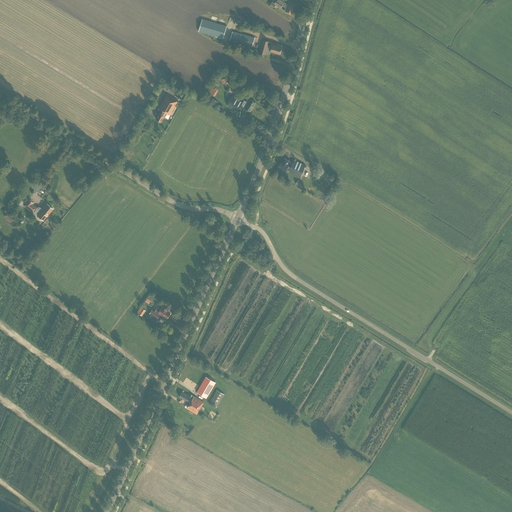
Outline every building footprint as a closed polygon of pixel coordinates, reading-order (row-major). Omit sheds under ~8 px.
[(286,8),(284,11),(291,15),(296,5),(291,2),(290,3),(289,2),(288,4),(284,2),(280,0),(277,0),(277,1),(276,0),(274,3),(281,7),(282,5),(286,8)] [(199,32),(223,39),(227,26),(202,19),(199,32)] [(255,46),(253,45),(255,38),(233,31),(230,41),(252,47),(254,48),(255,46)] [(276,45),(271,44),(271,46),(268,45),(269,42),(263,40),(259,52),(266,54),(267,51),(280,54),(281,49),(282,47),(276,45)] [(167,94),(159,108),(157,111),(161,113),(158,118),(157,120),(161,122),(162,120),(166,113),(170,115),(178,101),(167,94)] [(246,101),(244,101),(243,103),(233,97),(227,105),(237,112),(240,108),(241,109),(243,107),(245,108),(251,111),(256,103),(250,100),(248,98),(246,101)] [(292,163),(290,162),(290,161),(284,158),(282,162),(280,162),(278,166),(283,168),(283,169),(286,171),(286,170),(300,177),(306,165),(294,160),(292,163)] [(33,203),(28,199),(24,205),(33,213),(34,212),(43,220),(47,216),(53,209),(47,204),(43,209),(39,207),(37,207),(37,208),(32,204),(33,203)] [(160,309),(157,307),(154,312),(152,310),(150,314),(157,319),(160,315),(159,315),(160,314),(167,318),(171,312),(162,306),(160,309)] [(206,377),(197,392),(206,398),(216,382),(206,377)] [(209,403),(216,407),(224,394),(217,390),(209,403)] [(190,397),(182,392),(179,397),(188,402),(187,403),(189,405),(187,408),(197,414),(204,402),(192,395),(190,397)]
